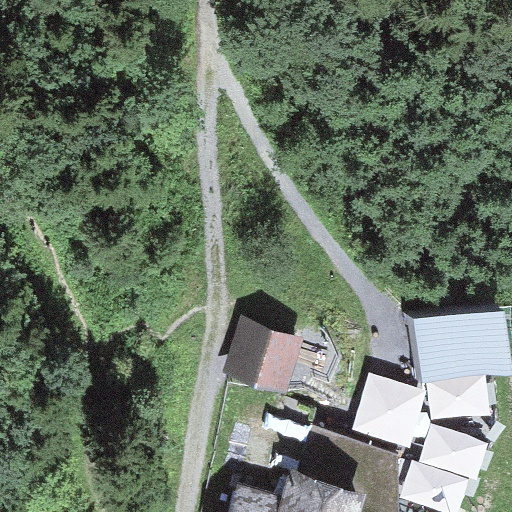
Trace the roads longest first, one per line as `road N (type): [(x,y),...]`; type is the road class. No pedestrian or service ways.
road 1 (track): [(388,347),(364,289),(302,218),(209,69),(205,0)]
road 2 (track): [(211,378),(209,69)]
road 3 (track): [(187,511),(211,378)]
